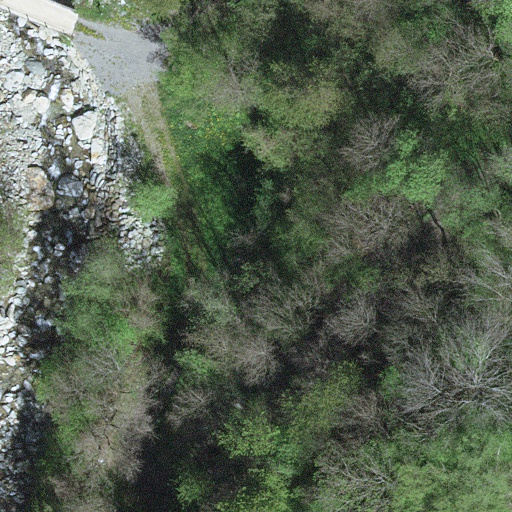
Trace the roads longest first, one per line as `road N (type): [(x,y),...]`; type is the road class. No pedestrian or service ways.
road 1 (track): [(143,57),(190,234),(190,325),(141,429),(137,457),(145,475),(167,483),(196,468),(342,335),(418,239),(511,151)]
road 2 (track): [(10,0),(143,57),(205,0)]
